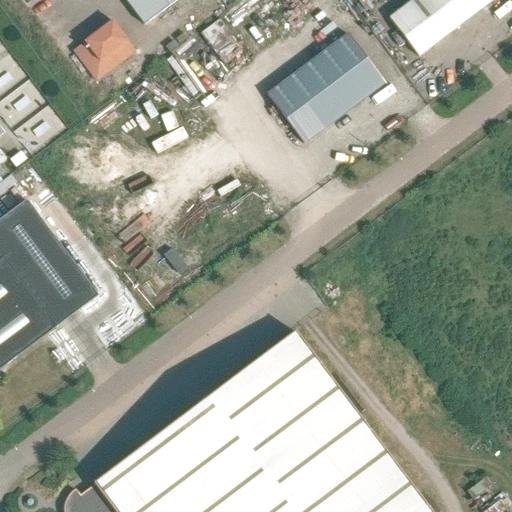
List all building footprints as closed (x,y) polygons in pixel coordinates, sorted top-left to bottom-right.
[(178,0),(124,0),(144,26),(178,0)] [(495,0),(414,0),(389,20),(418,59),(495,0)] [(127,41),(112,22),(83,43),(83,44),(74,51),(81,60),(90,53),(98,63),(127,41)] [(304,146),(384,85),(348,36),(267,97),(304,146)] [(21,154),(10,162),(16,169),(26,161),(21,154)] [(26,202),(0,220),(0,370),(98,298),(26,202)] [(428,511),(293,334),(94,484),(89,486),(91,489),(79,498),(75,492),(69,497),(64,510),(64,511),(428,511)]
